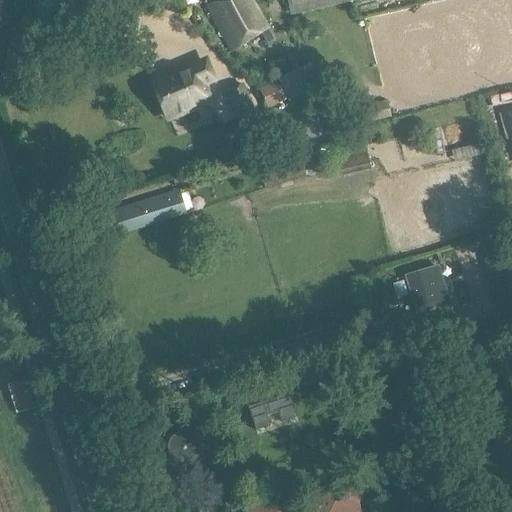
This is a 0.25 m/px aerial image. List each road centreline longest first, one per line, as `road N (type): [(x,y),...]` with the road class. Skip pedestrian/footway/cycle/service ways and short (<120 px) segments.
road 1 (unknown): [(66,391),(288,329),(436,310),(465,300),(474,281),(467,259)]
road 2 (tertiary): [(104,511),(0,182)]
road 3 (unclassified): [(0,40),(117,0)]
